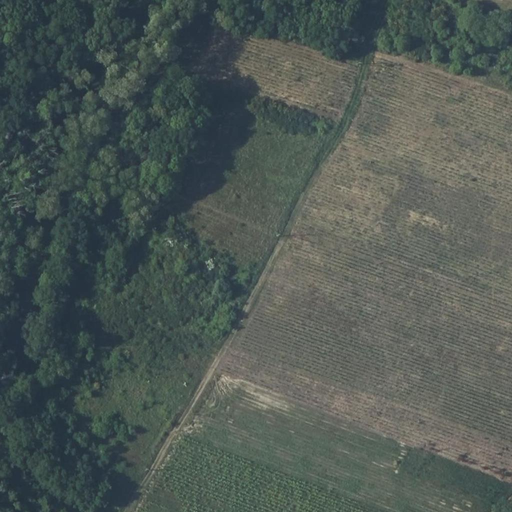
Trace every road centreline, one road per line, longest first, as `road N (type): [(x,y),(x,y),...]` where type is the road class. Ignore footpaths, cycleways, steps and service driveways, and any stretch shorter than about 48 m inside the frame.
road 1 (tertiary): [(210,0),(111,119),(60,218),(0,384)]
road 2 (track): [(335,139),(250,306),(126,511)]
